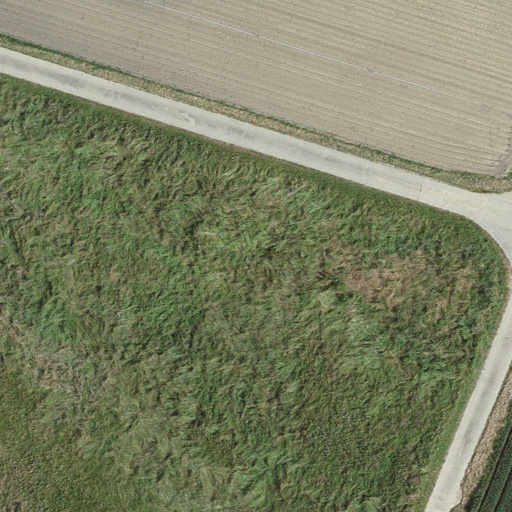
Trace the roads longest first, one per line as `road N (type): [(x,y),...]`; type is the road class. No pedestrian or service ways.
road 1 (track): [(0,65),(511,224)]
road 2 (track): [(511,295),(424,511)]
